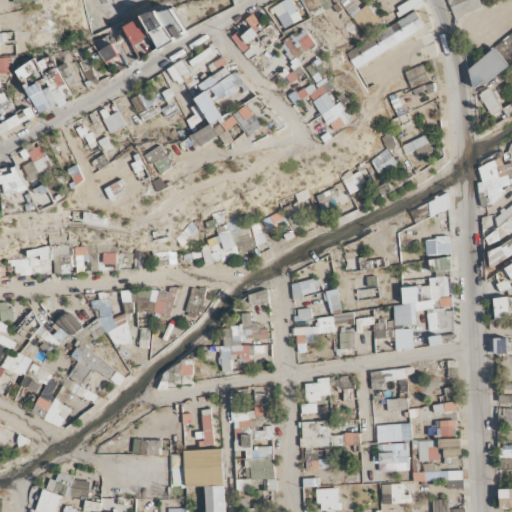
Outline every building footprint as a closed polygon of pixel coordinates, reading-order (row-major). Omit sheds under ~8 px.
[(304,1),(279,1),(279,21),(304,21),(304,1)] [(395,167),(392,152),(375,156),(378,171),(395,167)] [(295,281),(298,353),(334,352),(334,355),(391,353),(390,329),(414,328),(413,311),(429,311),(430,341),(440,341),(438,295),(449,295),(448,271),(402,273),(404,301),(392,301),(392,312),(339,313),(338,279),(295,281)] [(58,372),(37,357),(36,356),(25,348),(22,351),(10,347),(8,351),(4,348),(0,346),(0,380),(2,374),(7,369),(17,377),(11,385),(7,395),(22,406),(29,408),(32,411),(37,414),(43,416),(58,372)] [(459,381),(431,372),(321,376),(322,399),(314,399),(311,411),(302,411),(305,511),(419,511),(419,497),(422,487),(422,482),(462,480),(459,381)] [(134,511),(127,508),(111,507),(100,500),(100,494),(69,474),(55,474),(50,482),(50,488),(46,487),(31,510),(30,511),(134,511)]
